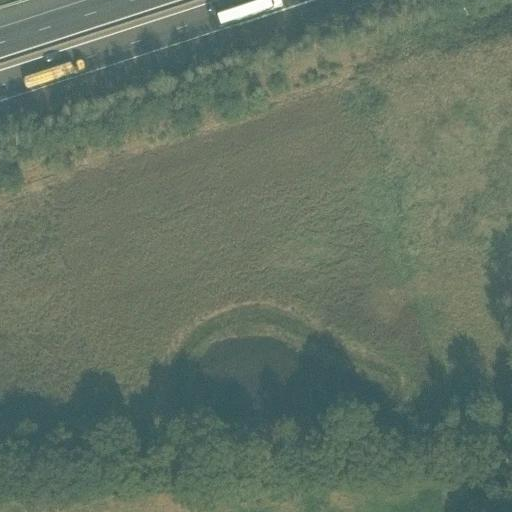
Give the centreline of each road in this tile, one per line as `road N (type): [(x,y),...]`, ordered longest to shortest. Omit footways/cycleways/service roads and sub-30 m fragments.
road 1 (track): [(511,460),(0,477)]
road 2 (motorway): [(0,86),(269,0)]
road 3 (motorway): [(140,0),(0,44)]
